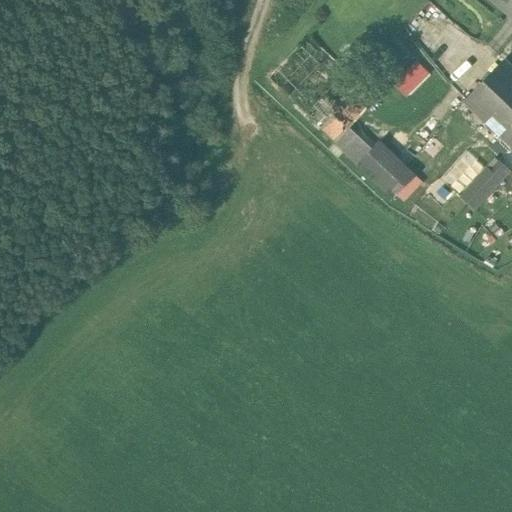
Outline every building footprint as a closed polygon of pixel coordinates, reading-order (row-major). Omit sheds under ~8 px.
[(376,99),(308,35),(268,77),(336,141),(348,129),(376,99)] [(388,75),(409,94),(428,74),(407,55),(388,75)] [(511,66),(504,59),(464,101),(511,146),(511,66)] [(371,150),(348,129),(336,141),(359,163),(371,150)] [(371,150),(359,163),(385,188),(406,167),(380,142),(371,150)] [(487,167),(461,196),(475,209),(510,171),(499,160),(490,170),(487,167)] [(406,167),(385,188),(395,197),(415,175),(406,167)]
